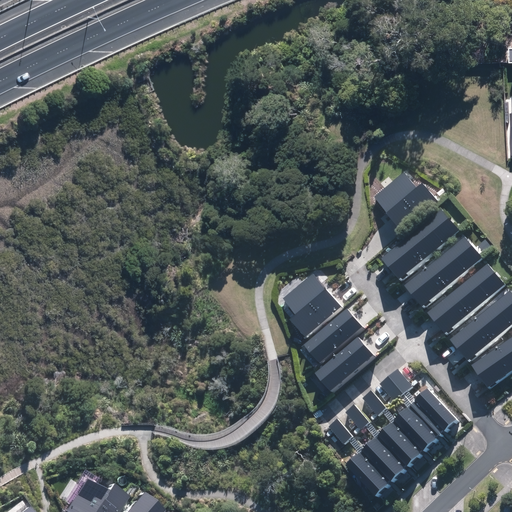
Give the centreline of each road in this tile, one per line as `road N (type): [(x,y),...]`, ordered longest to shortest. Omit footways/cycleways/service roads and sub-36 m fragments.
road 1 (motorway): [(173,0),(0,80)]
road 2 (residential): [(414,341),(505,442)]
